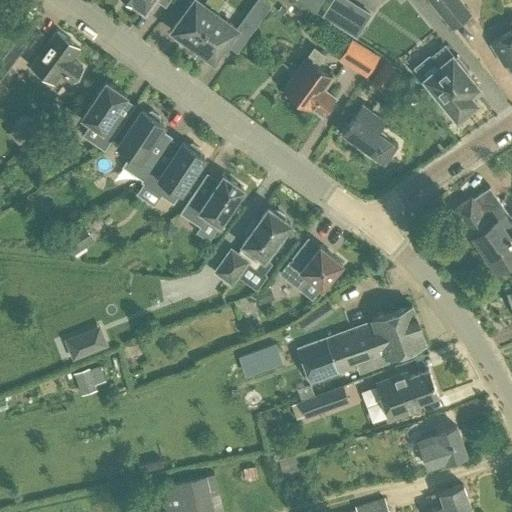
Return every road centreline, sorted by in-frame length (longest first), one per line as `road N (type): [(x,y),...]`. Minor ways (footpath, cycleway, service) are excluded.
road 1 (residential): [(365,221),(55,0)]
road 2 (residential): [(511,413),(490,362),(365,221)]
road 3 (residential): [(365,221),(511,125)]
